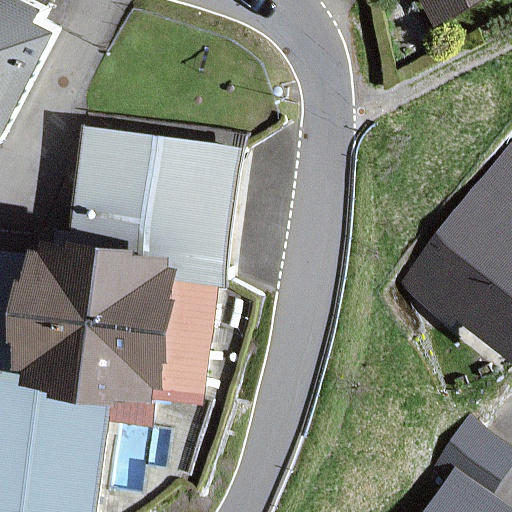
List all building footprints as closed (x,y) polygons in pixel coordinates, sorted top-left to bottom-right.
[(0,0),(0,150),(4,152),(65,31),(48,22),(54,11),(32,0),(0,0)] [(431,0),(443,23),(486,0),(431,0)] [(232,289),(251,147),(87,125),(72,243),(54,240),(53,251),(44,250),(43,255),(0,249),(0,511),(100,511),(112,422),(159,429),(163,400),(210,407),(225,288),(232,289)] [(511,153),(411,279),(462,320),(467,314),(511,350),(511,153)] [(511,511),(511,505),(493,493),(511,465),(511,446),(472,420),(442,464),(461,476),(436,511),(511,511)]
